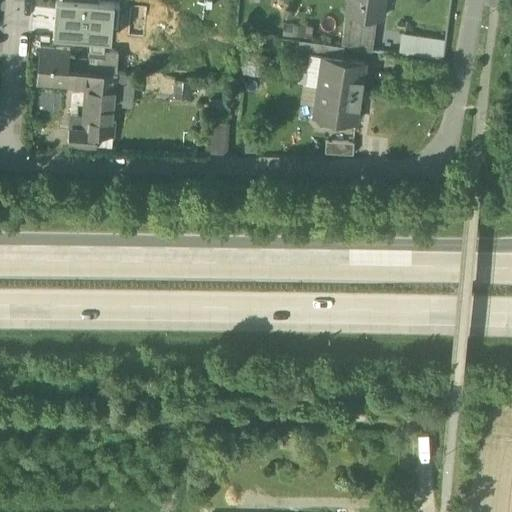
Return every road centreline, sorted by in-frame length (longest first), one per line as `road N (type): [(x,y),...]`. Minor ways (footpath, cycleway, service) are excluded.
road 1 (residential): [(17,0),(5,161),(407,166),(443,148),(453,129),(479,0)]
road 2 (motorway): [(0,309),(511,319)]
road 3 (motorway): [(511,274),(0,265)]
road 4 (motorway): [(511,249),(0,244)]
